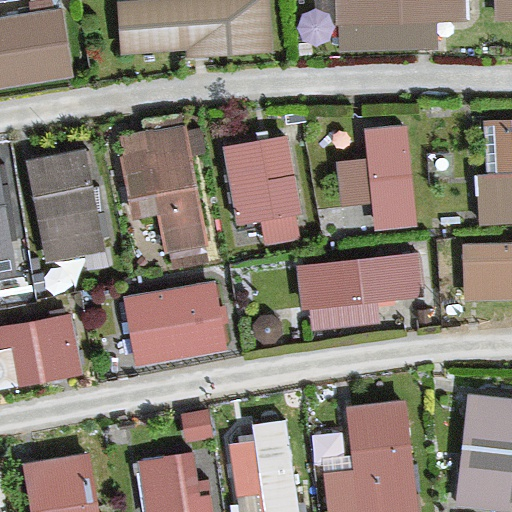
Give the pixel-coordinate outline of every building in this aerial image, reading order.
[(120,0),(122,51),(274,46),(272,0),(120,0)] [(335,0),(337,45),(437,42),(436,18),(470,17),(469,0),(335,0)] [(0,10),(0,81),(73,74),(67,5),(0,10)] [(496,167),(477,168),(479,217),(511,215),(511,110),(494,111),(496,167)] [(120,125),(127,192),(159,189),(165,255),(206,252),(193,118),(120,125)] [(347,197),(373,196),(374,223),(415,221),(412,118),(368,119),(369,154),(345,154),(347,197)] [(220,140),(239,220),(261,215),(266,238),(311,228),(286,125),(220,140)] [(46,256),(107,245),(87,142),(26,153),(46,256)] [(0,251),(12,251),(2,151),(0,151),(0,251)] [(511,234),(464,236),(466,294),(511,292),(511,234)] [(423,245),(301,252),(305,321),(381,317),(380,293),(426,290),(423,245)] [(132,358),(231,346),(221,274),(123,287),(132,358)] [(0,385),(87,364),(72,303),(0,321),(0,385)] [(511,506),(511,387),(463,386),(459,504),(511,506)] [(348,397),(351,464),(326,465),(327,511),(416,511),(411,394),(348,397)] [(300,511),(291,419),(228,426),(236,511),(300,511)] [(144,511),(207,511),(201,443),(138,449),(144,511)] [(26,454),(32,511),(99,511),(91,446),(26,454)]
